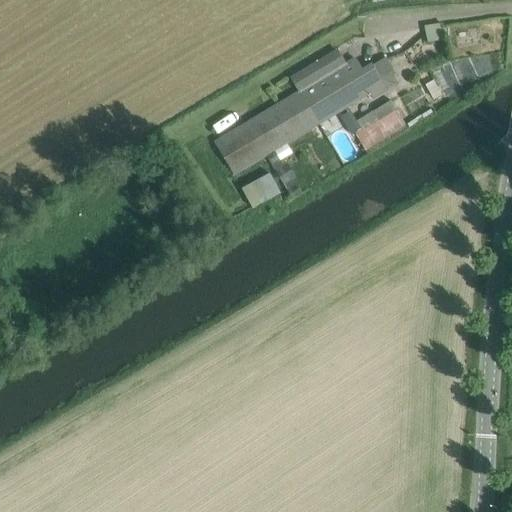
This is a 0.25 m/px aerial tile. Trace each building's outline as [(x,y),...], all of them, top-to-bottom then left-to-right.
[(339,50),(291,79),(300,93),(302,91),(311,107),(309,108),(319,124),(370,93),(374,100),(389,91),(388,90),(373,64),(362,70),(356,60),(348,65),(339,50)] [(386,57),(373,64),(388,90),(398,84),(393,76),(396,74),(386,57)] [(300,93),(216,143),(235,174),(319,124),(309,108),(311,107),(302,91),(300,93)] [(394,100),(358,121),(362,128),(355,132),(366,149),(406,125),(398,111),(400,110),(394,100)] [(347,124),(353,134),(355,132),(362,128),(358,121),(356,118),(347,124)] [(268,169),(279,191),(295,183),(285,161),(268,169)] [(239,185),(249,207),(278,194),(268,172),(239,185)]
